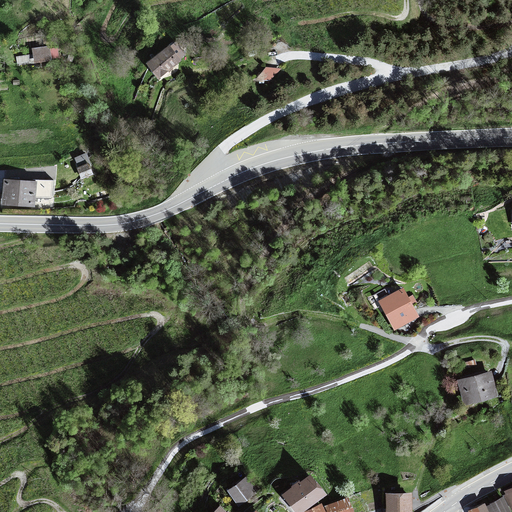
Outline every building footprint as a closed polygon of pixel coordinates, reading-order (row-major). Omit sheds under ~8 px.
[(169,44),(146,64),(159,79),(183,60),(169,44)] [(49,46),(33,49),(35,64),(61,60),(59,49),(50,50),(49,46)] [(281,69),(266,67),(257,79),(271,80),(281,69)] [(87,153),(74,158),(78,167),(90,162),(87,153)] [(88,165),(77,170),(81,181),(93,176),(88,165)] [(38,181),(5,179),(3,205),(36,207),(38,181)] [(399,290),(376,304),(393,333),(417,319),(399,290)] [(489,372),(456,382),(465,409),(498,398),(489,372)] [(302,473),(275,495),(288,511),(298,511),(320,494),(302,473)] [(242,477),(223,491),(237,509),(255,495),(242,477)] [(511,487),(503,492),(511,508),(511,487)] [(411,511),(411,493),(385,494),(385,511),(411,511)] [(353,511),(346,497),(321,508),(322,511),(353,511)] [(508,511),(501,498),(485,507),(487,511),(508,511)] [(486,511),(482,503),(466,511),(486,511)]
